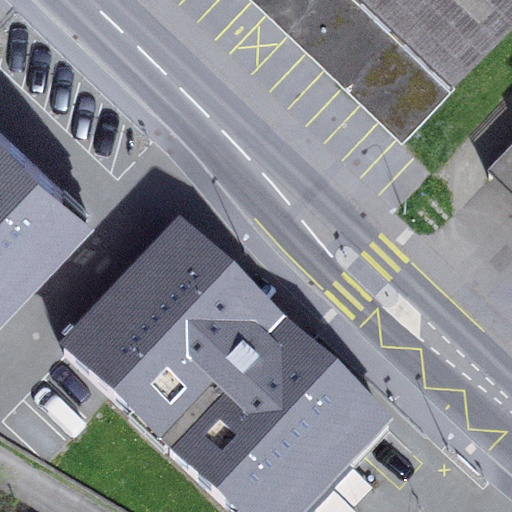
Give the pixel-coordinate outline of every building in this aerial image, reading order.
[(511,0),(262,0),(402,133),(511,16),(511,0)] [(0,309),(88,217),(0,133),(0,309)] [(511,153),(494,173),(511,189),(511,153)] [(511,189),(494,173),(487,180),(511,203),(511,189)] [(181,235),(64,358),(227,511),(310,511),(388,430),(316,363),(299,346),(282,364),(274,356),(253,336),(270,319),(181,235)] [(282,364),(299,346),(270,319),(253,336),(274,356),(282,364)]
